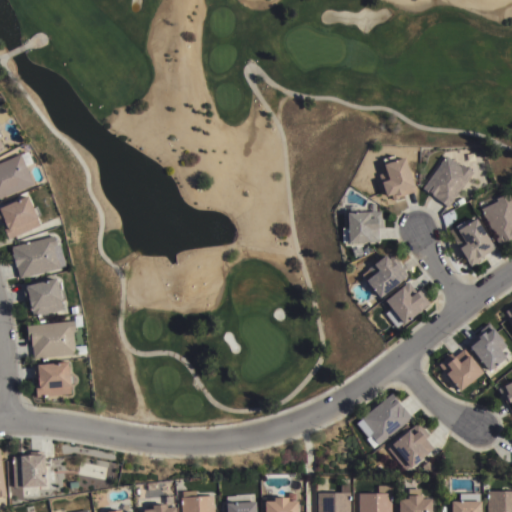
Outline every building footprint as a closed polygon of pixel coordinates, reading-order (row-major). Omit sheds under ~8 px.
[(0,163),(19,155),(20,155),(27,152),(32,163),(25,166),(33,185),(0,199),(0,163)] [(390,196),(384,198),(379,184),(386,181),(381,166),(383,165),(381,160),(393,156),(394,161),(402,159),(414,192),(397,197),(397,199),(392,201),(391,199),(390,196)] [(421,189),(444,156),(459,167),(460,165),(471,173),(447,208),(421,189)] [(511,203),(511,238),(497,246),(479,210),(496,202),(494,199),(507,193),(511,203)] [(0,208),(26,196),(28,199),(34,196),(37,205),(35,206),(40,216),(36,218),(39,226),(9,240),(0,221),(0,208)] [(455,201),(462,198),(464,203),(458,206),(455,201)] [(346,243),(341,243),(340,230),(345,229),(344,214),(380,212),(381,229),(376,229),(376,242),(368,242),(368,243),(346,244),(346,243)] [(478,259),(479,261),(469,267),(466,262),(465,263),(457,250),(458,250),(453,242),(459,238),(455,232),(475,220),(493,250),(478,259)] [(28,243),(27,239),(33,237),(34,241),(54,236),(56,246),(61,245),(66,268),(19,280),(16,268),(15,268),(12,254),(13,254),(11,247),(28,243)] [(363,283),(376,272),(371,266),(383,257),(389,264),(393,261),(406,277),(377,300),(363,283)] [(55,279),(64,310),(33,318),(31,312),(30,313),(27,301),(25,302),(22,288),(55,279)] [(399,325),(395,328),(384,314),(389,310),(383,303),(406,283),(415,293),(418,290),(425,298),(424,299),(428,304),(401,327),(399,325)] [(74,322),(75,332),(72,332),(74,355),(33,359),(32,348),(31,348),(30,341),(27,341),(26,326),(74,322)] [(467,349),(468,349),(465,344),(479,333),(478,331),(487,324),(505,347),(498,353),(504,360),(487,374),(467,349)] [(436,366),(442,362),(441,361),(449,355),(452,358),(462,350),(482,376),(458,394),(436,366)] [(35,385),(38,385),(37,381),(34,381),(32,366),(37,365),(37,368),(68,364),(69,375),(73,375),(74,386),(70,386),(71,395),(36,398),(35,385)] [(511,382),(511,415),(511,416),(503,399),(502,400),(497,390),(511,382)] [(376,446),(371,450),(364,440),(366,439),(354,425),(390,395),(410,420),(377,446),(376,446)] [(389,448),(417,424),(427,437),(423,440),(432,450),(425,456),(425,457),(408,471),(389,448)] [(11,454),(19,453),(19,451),(32,450),(32,451),(44,450),(46,483),(13,485),(11,454)] [(180,511),(179,495),(181,495),(181,489),(195,488),(195,493),(212,492),(212,511),(180,511)] [(486,511),(486,492),(511,492),(511,511),(486,511)] [(273,497),(273,493),(287,493),(287,496),(297,496),(297,511),(264,511),(264,497),(273,497)] [(315,511),(315,495),(348,495),(348,511),(315,511)] [(357,511),(357,495),(390,495),(390,511),(357,511)] [(458,505),(458,495),(478,495),(478,504),(479,504),(479,511),(449,511),(449,505),(458,505)] [(255,511),(225,511),(224,499),(254,497),(255,511)] [(174,511),(141,511),(141,506),(151,505),(151,500),(164,499),(165,503),(174,503),(174,511)] [(405,503),(405,499),(420,499),(420,502),(429,502),(429,511),(396,511),(396,503),(405,503)]
